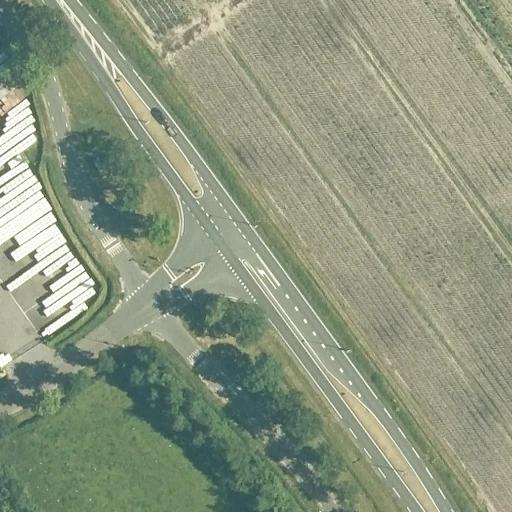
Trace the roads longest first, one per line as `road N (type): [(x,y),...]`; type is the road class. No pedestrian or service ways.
road 1 (primary): [(442,511),(245,233)]
road 2 (unclassified): [(151,305),(93,222),(67,166),(46,81),(0,8)]
road 3 (primary): [(222,251),(413,511)]
road 4 (primary): [(59,5),(136,135),(222,251)]
road 5 (primary): [(245,233),(126,77),(59,5)]
road 6 (unclassified): [(330,511),(151,305)]
road 7 (tertiary): [(0,408),(151,305)]
